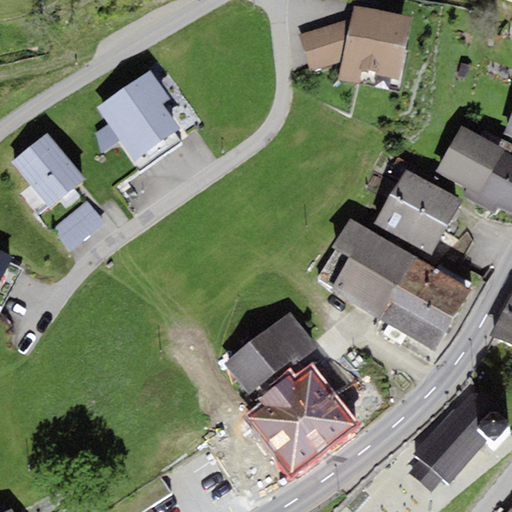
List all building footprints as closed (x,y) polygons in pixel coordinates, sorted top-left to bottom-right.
[(412,18),(353,6),(350,20),(342,63),(338,81),(400,93),(408,52),(405,52),(412,18)] [(350,20),(299,36),(310,72),(342,63),(350,20)] [(142,76),(96,107),(109,125),(119,140),(134,162),(180,130),(161,103),(169,98),(150,70),(142,76)] [(109,125),(95,133),(101,151),(119,140),(109,125)] [(505,149),(462,126),(437,172),(467,188),(462,197),(495,215),(499,208),(511,215),(511,156),(503,152),(505,149)] [(86,179),(47,134),(12,164),(51,209),(86,179)] [(461,202),(405,171),(375,225),(431,256),(461,202)] [(69,253),(105,222),(87,202),(51,232),(69,253)] [(379,322),(416,258),(366,229),(349,219),(331,248),(335,250),(317,280),(330,288),(328,293),(379,322)] [(0,249),(0,281),(13,257),(0,249)] [(434,353),(471,290),(416,258),(379,322),(434,353)] [(511,345),(511,294),(491,334),(511,345)] [(290,313),(224,364),(248,394),(290,360),(295,367),(318,348),(313,342),(290,313)] [(294,478),(360,426),(311,365),(291,381),(288,376),(258,400),(262,404),(245,417),(294,478)] [(452,408),(413,452),(420,460),(408,473),(432,493),(443,481),(448,485),(487,437),(493,443),(509,426),(489,410),(491,407),(492,401),(491,396),(488,393),(479,391),(472,394),(454,411),(452,408)]
